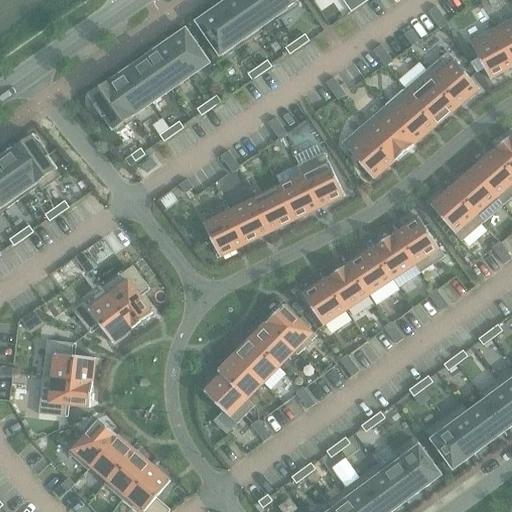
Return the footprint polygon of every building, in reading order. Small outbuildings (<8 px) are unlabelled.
[(240,42),(243,46),(261,33),(259,29),(238,0),(229,0),(224,4),(220,6),(220,5),(219,6),(219,7),(217,9),(240,42)] [(238,0),(259,29),(261,33),(262,33),(259,29),(276,17),(279,21),(280,20),(277,16),(265,0),(238,0)] [(265,0),(277,16),(280,20),(300,7),(297,3),(294,0),(265,0)] [(342,0),(351,13),(361,6),(356,0),(342,0)] [(434,21),(442,16),(437,7),(429,13),(434,21)] [(240,42),(217,9),(214,11),(213,10),(212,11),(213,12),(209,14),(197,23),(220,56),(223,60),(243,46),(240,42)] [(442,16),(435,21),(441,30),(448,25),(442,16)] [(511,19),(495,29),(511,61),(511,19)] [(511,68),(511,61),(495,29),(470,43),(490,80),(511,68)] [(412,30),(404,36),(412,47),(420,42),(412,30)] [(166,44),(189,78),(209,64),(186,31),(173,39),(170,42),(169,41),(168,41),(169,42),(166,44)] [(305,35),(295,42),(300,49),(310,42),(305,35)] [(295,42),(285,49),(290,56),(300,49),(295,42)] [(147,57),(171,91),(189,78),(166,44),(163,46),(163,45),(161,46),(162,47),(158,50),(147,57)] [(382,46),(374,51),(379,59),(387,54),(382,46)] [(427,72),(458,108),(479,90),(448,53),(427,72)] [(393,62),(387,54),(379,59),(385,68),(393,62)] [(129,70),(152,104),(171,91),(147,57),(136,65),(132,68),(131,67),(130,67),(131,68),(129,70)] [(484,70),(478,59),(470,64),(477,74),(484,70)] [(267,62),(258,68),(262,75),(272,69),(267,62)] [(258,68),(248,75),(252,82),(262,75),(258,68)] [(152,104),(129,70),(126,72),(125,71),(124,72),(125,73),(121,75),(111,83),(110,82),(109,83),(110,83),(133,117),(136,121),(136,120),(134,116),(152,104)] [(406,90),(437,126),(458,108),(427,72),(406,90)] [(334,79),(326,84),(332,92),(340,87),(334,79)] [(110,83),(109,83),(107,84),(106,83),(105,84),(105,85),(102,88),(90,96),(96,105),(94,107),(103,119),(105,118),(113,130),(116,134),(136,121),(133,117),(110,83)] [(346,95),(340,87),(332,92),(338,101),(346,95)] [(385,108),(416,144),(437,126),(406,90),(385,108)] [(221,103),(217,97),(207,103),(212,110),(221,103)] [(212,110),(207,103),(197,110),(202,117),(212,110)] [(364,126),(395,162),(416,144),(385,108),(364,126)] [(276,119),(269,124),(275,133),(282,127),(276,119)] [(180,123),(170,130),(174,136),(184,129),(180,123)] [(395,162),(364,126),(342,144),(373,180),(395,162)] [(282,127),(275,133),(280,141),(288,136),(282,127)] [(170,130),(160,137),(164,143),(174,136),(170,130)] [(511,173),(511,135),(493,152),(511,173)] [(37,183),(42,191),(61,178),(56,170),(47,158),(49,156),(40,144),(38,145),(32,137),(21,145),(17,147),(17,146),(16,147),(16,148),(14,150),(37,183)] [(141,149),(131,156),(136,163),(145,156),(141,149)] [(0,167),(19,196),(22,199),(39,188),(41,192),(42,191),(37,183),(14,150),(11,152),(10,151),(9,151),(10,153),(6,155),(0,159),(0,167)] [(229,152),(221,157),(227,166),(235,160),(229,152)] [(498,198),(504,206),(511,198),(511,173),(493,152),(473,170),(498,198)] [(299,166),(320,209),(345,197),(324,154),(299,166)] [(235,160),(227,166),(233,174),(240,169),(235,160)] [(278,187),(295,222),(320,209),(299,166),(298,167),(302,175),(278,187)] [(0,205),(2,208),(4,212),(22,199),(19,196),(0,167),(0,205)] [(477,216),(483,224),(504,206),(498,198),(473,170),(452,188),(477,216)] [(188,180),(180,186),(185,194),(193,189),(188,180)] [(295,222),(278,187),(253,200),(270,234),(295,222)] [(477,216),(452,188),(430,207),(455,235),(462,242),(483,224),(477,216)] [(229,212),(245,246),(270,234),(253,200),(229,212)] [(65,202),(55,209),(59,216),(69,209),(65,202)] [(45,216),(50,222),(59,216),(55,209),(45,216)] [(245,246),(229,212),(203,224),(220,259),(245,246)] [(416,266),(421,274),(445,258),(439,250),(419,218),(395,234),(416,266)] [(29,227),(19,234),(24,240),(34,233),(29,227)] [(19,234),(10,241),(14,247),(24,240),(19,234)] [(372,249),(393,281),(415,266),(421,274),(416,266),(395,234),(372,249)] [(500,243),(492,248),(498,257),(506,251),(500,243)] [(349,264),(370,296),(393,281),(372,249),(349,264)] [(511,259),(506,251),(498,257),(505,265),(511,259)] [(75,259),(81,267),(89,262),(83,253),(75,259)] [(89,262),(81,267),(87,275),(95,270),(89,262)] [(326,279),(347,311),(370,296),(349,264),(326,279)] [(103,289),(133,329),(153,314),(139,295),(147,289),(148,290),(149,289),(133,267),(103,289)] [(347,311),(326,279),(302,295),(323,327),(347,311)] [(133,329),(103,289),(102,289),(105,293),(87,307),(84,303),(73,311),(90,333),(91,332),(90,331),(98,325),(113,344),(133,329)] [(436,290),(429,295),(430,297),(435,304),(442,298),(437,291),(436,290)] [(442,298),(435,304),(441,312),(448,307),(442,298)] [(295,352),(299,355),(316,337),(313,334),(284,306),(267,323),(295,352)] [(251,339),(279,368),(295,352),(298,356),(299,355),(295,352),(267,323),(251,339)] [(392,323),(384,328),(385,330),(390,337),(398,331),(393,324),(392,323)] [(498,326),(488,333),(493,339),(503,332),(498,326)] [(398,331),(390,337),(396,345),(397,345),(404,340),(404,339),(398,331)] [(488,333),(478,340),(483,346),(493,339),(488,333)] [(279,368),(251,339),(235,356),(263,384),(279,368)] [(43,378),(93,384),(96,359),(72,357),(73,346),(74,346),(75,345),(47,341),(43,378)] [(463,351),(453,358),(458,365),(468,358),(463,351)] [(219,372),(247,400),(263,384),(235,356),(219,372)] [(348,356),(340,362),(345,370),(354,364),(348,356)] [(453,358),(444,365),(448,372),(458,365),(453,358)] [(354,364),(345,370),(351,377),(359,371),(354,364)] [(14,370),(4,369),(3,378),(13,379),(14,370)] [(500,385),(511,401),(511,369),(497,381),(500,385)] [(247,400),(219,372),(218,373),(221,376),(204,393),(230,418),(247,400)] [(428,377),(419,384),(423,390),(433,383),(428,377)] [(93,384),(43,378),(39,415),(66,418),(66,417),(65,417),(66,406),(90,409),(93,384)] [(482,398),(506,430),(509,428),(510,429),(511,428),(510,427),(511,425),(511,401),(500,385),(497,381),(479,393),(482,398)] [(419,384),(409,391),(414,398),(423,390),(419,384)] [(296,394),(302,402),(309,396),(303,388),(296,394)] [(465,410),(489,443),(502,433),(503,434),(504,433),(504,432),(506,430),(482,398),(479,393),(478,394),(481,398),(484,402),(468,413),(465,409),(463,406),(462,406),(465,410)] [(315,405),(309,396),(302,402),(308,410),(315,405)] [(447,423),(471,456),(474,454),(475,455),(476,454),(475,453),(489,443),(465,410),(462,406),(445,419),(447,423)] [(380,412),(371,420),(375,426),(385,419),(380,412)] [(447,423),(445,419),(426,433),(429,436),(453,469),(468,458),(469,459),(470,458),(469,457),(471,456),(447,423)] [(371,420),(361,427),(366,433),(375,426),(371,420)] [(92,468),(118,437),(99,421),(69,455),(89,471),(92,468)] [(259,421),(251,426),(258,435),(265,429),(259,421)] [(265,429),(258,435),(264,443),(271,437),(265,429)] [(106,486),(136,452),(118,437),(92,468),(108,482),(105,485),(106,486)] [(345,438),(336,445),(341,452),(350,444),(345,438)] [(398,457),(422,489),(424,487),(425,488),(426,487),(426,486),(440,476),(416,443),(413,439),(395,453),(398,457)] [(336,445),(326,452),(331,459),(341,452),(336,445)] [(136,452),(106,486),(123,501),(153,467),(136,452)] [(381,469),(404,502),(418,492),(419,493),(420,492),(419,491),(422,489),(398,457),(395,453),(394,453),(397,457),(381,469),(379,465),(378,465),(381,469)] [(311,464),(301,471),(306,477),(315,470),(311,464)] [(378,465),(360,478),(363,482),(385,511),(390,511),(404,502),(381,469),(378,465)] [(153,467),(123,501),(135,511),(169,511),(168,511),(155,501),(171,482),(153,467)] [(301,471),(291,478),(296,484),(306,477),(301,471)] [(360,478),(343,491),(346,495),(358,511),(385,511),(363,482),(360,478)] [(61,486),(68,493),(75,486),(69,479),(61,486)] [(61,486),(54,493),(60,500),(68,493),(61,486)] [(328,508),(331,511),(358,511),(346,495),(343,491),(326,504),(328,508)] [(267,496),(258,503),(263,509),(272,502),(267,496)]
